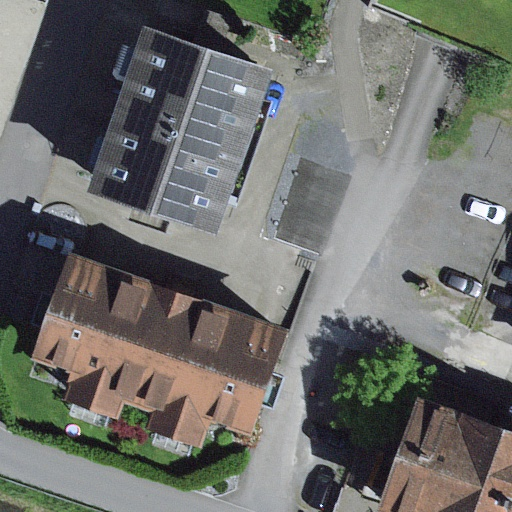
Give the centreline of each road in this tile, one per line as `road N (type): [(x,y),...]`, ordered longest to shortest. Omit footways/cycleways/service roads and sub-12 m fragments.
road 1 (residential): [(81,0),(0,233)]
road 2 (residential): [(0,455),(176,511)]
